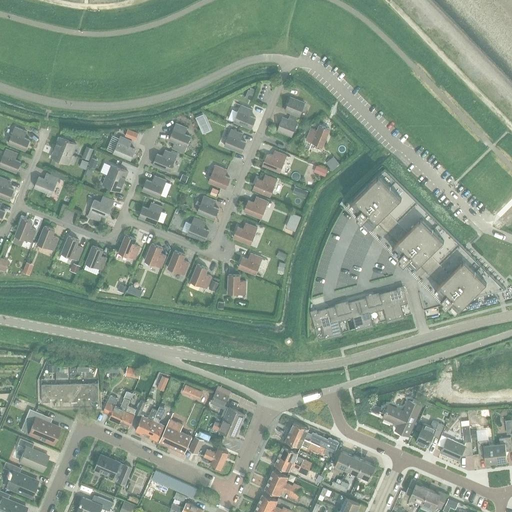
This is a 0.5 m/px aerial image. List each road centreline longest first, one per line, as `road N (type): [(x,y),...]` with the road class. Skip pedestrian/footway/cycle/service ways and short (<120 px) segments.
road 1 (residential): [(290,62),(211,252),(120,219)]
road 2 (residential): [(0,86),(65,104),(117,106),(179,92),(245,61),(290,62)]
road 3 (secondary): [(426,337),(290,368),(158,352)]
road 4 (unclassified): [(511,240),(477,223),(319,66)]
road 5 (residential): [(44,511),(80,430),(231,492)]
road 6 (unclassified): [(329,391),(511,333)]
road 7 (secondary): [(158,352),(0,320)]
road 8 (residential): [(426,337),(411,281),(329,299)]
road 9 (residential): [(120,219),(112,244),(17,205)]
road 10 (unclassified): [(269,407),(158,352)]
